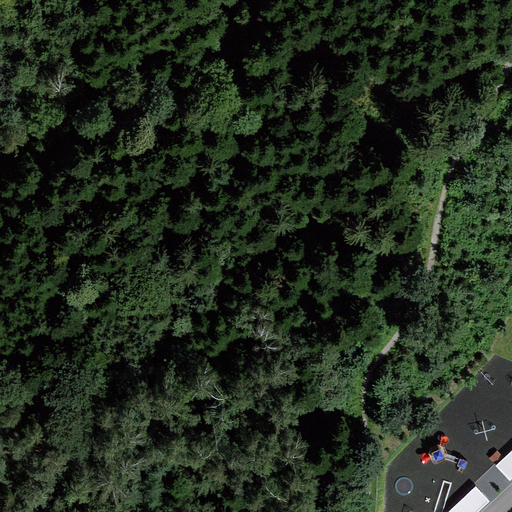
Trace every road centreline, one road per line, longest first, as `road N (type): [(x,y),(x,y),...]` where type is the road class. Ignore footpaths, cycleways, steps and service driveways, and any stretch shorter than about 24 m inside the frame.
road 1 (track): [(357,511),(365,353),(414,286),(450,141),(511,44)]
road 2 (track): [(221,0),(0,149)]
